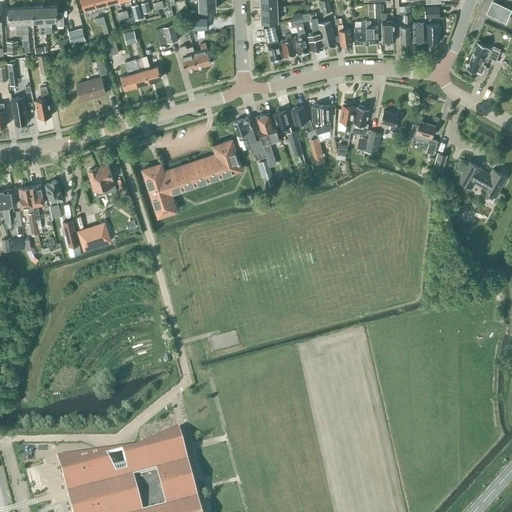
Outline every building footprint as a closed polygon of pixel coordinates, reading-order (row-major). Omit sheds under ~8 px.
[(82,0),(84,9),(91,7),(92,12),(98,11),(94,0),(82,0)] [(101,4),(108,2),(107,0),(94,0),(98,11),(98,12),(103,11),(101,4)] [(215,9),(215,0),(190,0),(194,0),(198,0),(199,10),(215,9)] [(331,11),(329,3),(328,0),(321,0),(320,0),(323,13),(331,11)] [(505,21),(510,9),(493,1),(487,13),(505,21)] [(144,13),(149,11),(147,2),(141,3),(144,13)] [(135,20),(141,18),(137,4),(131,6),(135,20)] [(415,12),(424,12),(424,4),(414,4),(415,12)] [(44,6),(46,33),(52,33),(51,21),(56,20),(57,26),(63,25),(63,13),(57,13),(56,5),(44,6)] [(39,34),(46,33),(44,6),(32,7),(33,22),(39,21),(39,34)] [(277,6),(261,7),(261,21),(267,21),(267,26),(277,24),(277,20),(277,11),(286,10),(285,6),(277,6)] [(16,35),(22,35),(20,7),(8,8),(9,23),(15,23),(16,35)] [(22,42),(28,42),(27,22),(33,22),(32,7),(20,7),(21,22),(22,35),(22,42)] [(430,23),(430,19),(430,18),(439,17),(439,7),(425,7),(425,23),(426,40),(432,40),(433,41),(436,41),(437,40),(439,39),(439,30),(440,30),(439,27),(438,26),(438,23),(430,23)] [(381,13),(381,17),(382,42),(394,41),(393,21),(386,21),(385,21),(385,18),(386,18),(386,13),(381,13)] [(411,41),(410,14),(404,14),(404,25),(400,26),(400,41),(402,41),(403,42),(405,42),(407,41),(411,41)] [(104,16),(100,17),(101,23),(104,34),(108,33),(104,16)] [(311,50),(323,48),(317,17),(311,19),(314,32),(308,34),(311,50)] [(413,41),(425,40),(424,17),(419,17),(419,22),(413,22),(413,41)] [(206,18),(188,18),(189,29),(206,29),(206,18)] [(324,48),(335,45),(331,23),(330,20),(319,22),(319,25),(324,48)] [(366,42),(365,20),(360,21),(360,27),(354,28),(354,43),(366,42)] [(370,20),(365,20),(366,42),(378,42),(377,27),(370,27),(370,20)] [(299,36),(294,37),(298,53),(309,51),(302,22),(296,23),(299,36)] [(160,45),(167,43),(177,40),(172,24),(163,27),(155,29),(160,45)] [(342,24),(338,24),(338,28),(341,45),(352,43),(350,28),(343,29),(342,24)] [(271,60),(282,57),(274,26),(263,28),(271,60)] [(71,44),(85,40),(82,27),(68,31),(71,44)] [(127,44),(137,42),(133,30),(124,33),(127,44)] [(284,57),(288,56),(295,54),(290,32),(285,33),(286,39),(280,40),(284,57)] [(109,55),(118,52),(114,38),(105,40),(109,55)] [(13,53),(19,53),(18,41),(7,41),(7,53),(13,53)] [(193,58),(196,67),(198,67),(199,67),(202,66),(203,65),(211,63),(205,42),(199,44),(201,50),(194,52),(193,52),(195,57),(193,58)] [(490,49),(486,47),(477,43),(467,66),(476,70),(482,72),(486,64),(482,62),(486,55),(495,60),(499,51),(491,47),(490,49)] [(152,56),(158,54),(155,44),(149,46),(152,56)] [(193,52),(194,52),(192,46),(186,48),(185,45),(179,47),(186,70),(196,67),(193,58),(195,57),(193,52)] [(41,74),(48,72),(45,54),(37,56),(41,74)] [(100,75),(107,73),(103,58),(95,60),(100,75)] [(149,81),(145,69),(139,70),(136,58),(130,60),(137,84),(149,81)] [(10,86),(17,85),(14,59),(6,60),(10,86)] [(125,88),(137,84),(130,60),(124,62),(128,74),(121,75),(125,88)] [(145,69),(149,81),(161,77),(157,65),(145,69)] [(81,100),(106,93),(101,77),(77,83),(81,100)] [(45,118),(46,116),(51,115),(48,97),(49,97),(46,85),(40,87),(42,98),(35,100),(38,118),(40,117),(41,118),(45,118)] [(15,124),(27,122),(23,96),(13,98),(14,106),(12,106),(15,124)] [(349,138),(352,121),(355,106),(349,105),(349,104),(343,102),(340,120),(348,121),(344,137),(349,138)] [(307,120),(303,105),(297,107),(297,106),(292,107),(293,109),(291,109),(295,124),(304,121),(308,132),(313,130),(310,119),(307,120)] [(319,105),(318,105),(315,105),(314,106),(311,106),(312,120),(317,133),(330,129),(328,105),(323,106),(323,105),(319,105)] [(363,107),(363,106),(359,105),(359,106),(357,106),(351,131),(365,134),(367,123),(366,122),(369,108),(363,107)] [(290,125),(285,109),(279,111),(278,110),(275,111),(274,113),(278,129),(285,127),(287,133),(293,155),(302,153),(295,130),(292,130),(290,125)] [(395,132),(399,119),(397,118),(398,114),(383,110),(380,121),(391,124),(389,130),(395,132)] [(271,121),(268,113),(264,114),(262,113),(260,114),(259,116),(257,116),(262,132),(260,132),(264,144),(279,139),(276,128),(274,128),(272,121),(271,121)] [(249,144),(248,146),(256,159),(265,156),(263,151),(260,140),(255,142),(252,133),(247,117),(244,118),(243,118),(233,122),(239,137),(245,135),(246,140),(249,144)] [(434,125),(419,121),(418,125),(412,123),(409,136),(429,142),(425,151),(433,154),(437,141),(430,139),(434,125)] [(376,154),(381,133),(369,130),(364,151),(376,154)] [(318,137),(309,139),(315,162),(324,160),(318,137)] [(364,149),(366,138),(359,137),(356,147),(364,149)] [(171,193),(241,169),(231,139),(213,145),(216,154),(164,172),(161,164),(161,163),(143,169),(159,215),(177,209),(177,208),(179,207),(176,198),(173,198),(171,193)] [(346,153),(347,145),(339,144),(338,152),(346,153)] [(268,164),(274,162),(270,149),(264,151),(268,164)] [(442,171),(447,154),(438,152),(432,168),(442,171)] [(264,176),(271,174),(267,160),(259,162),(264,176)] [(490,174),(480,169),(481,168),(469,161),(458,180),(471,187),(474,181),(482,186),(480,189),(488,194),(486,198),(493,202),(495,203),(500,195),(496,193),(505,176),(493,169),(490,174)] [(115,188),(114,182),(107,163),(88,170),(95,189),(96,188),(98,194),(105,192),(103,186),(109,184),(110,190),(111,190),(112,192),(116,191),(115,188)] [(58,203),(57,198),(62,197),(58,180),(49,182),(45,183),(49,199),(50,203),(49,203),(51,209),(56,208),(55,204),(58,203)] [(30,186),(37,228),(41,227),(37,204),(45,203),(43,194),(40,194),(40,191),(42,191),(40,184),(30,186)] [(38,234),(37,228),(30,186),(18,188),(20,195),(22,195),(22,198),(19,198),(21,207),(28,205),(30,217),(29,217),(32,235),(38,234)] [(5,216),(4,216),(5,222),(10,221),(8,206),(15,205),(12,189),(1,190),(5,216)] [(250,203),(257,200),(254,191),(247,194),(250,203)] [(75,215),(65,217),(68,244),(78,242),(75,215)] [(78,226),(84,247),(113,239),(107,218),(78,226)] [(12,248),(24,246),(23,236),(11,238),(12,248)] [(178,429),(178,428),(137,450),(130,450),(103,453),(57,457),(57,458),(61,457),(67,476),(65,477),(74,511),(195,511),(174,431),(178,429)]
